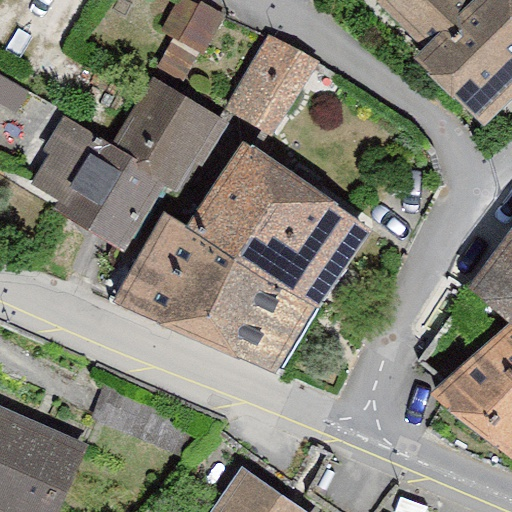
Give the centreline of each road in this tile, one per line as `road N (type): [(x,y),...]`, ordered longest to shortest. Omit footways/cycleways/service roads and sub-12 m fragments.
road 1 (residential): [(362,425),(404,301),(468,192),(460,146),(395,88),(261,0)]
road 2 (residential): [(362,425),(0,284)]
road 3 (residential): [(511,490),(362,425)]
